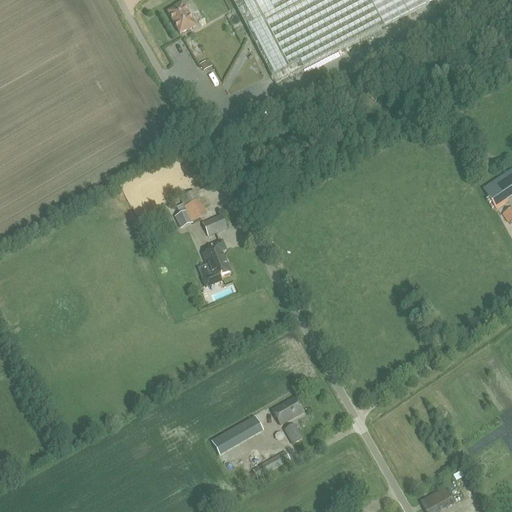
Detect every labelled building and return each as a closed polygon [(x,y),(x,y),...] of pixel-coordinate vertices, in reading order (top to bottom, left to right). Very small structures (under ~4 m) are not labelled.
[(231,0),(275,84),(435,0),(231,0)] [(180,35),(192,28),(193,29),(196,27),(182,3),(175,7),(175,8),(166,13),(180,35)] [(494,185),(495,186),(505,200),(511,195),(511,173),(495,184),(494,185)] [(188,205),(194,217),(207,211),(201,199),(188,205)] [(186,212),(175,217),(181,228),(191,223),(186,212)] [(221,217),(203,225),(208,238),(227,230),(221,217)] [(222,242),(209,248),(210,252),(203,255),(207,265),(197,270),(205,289),(221,282),(220,278),(230,274),(226,265),(227,265),(226,264),(225,265),(223,259),(224,259),(224,258),(221,252),(225,251),(222,242)] [(213,360),(220,359),(218,346),(212,347),(213,360)] [(281,427),(303,414),(295,399),(272,412),(281,427)] [(263,432),(255,418),(211,443),(219,457),(263,432)] [(294,426),(285,431),(293,445),(302,440),(294,426)] [(290,461),(285,452),(253,471),(258,479),(290,461)] [(425,511),(441,511),(454,505),(445,489),(420,503),(425,511)]
